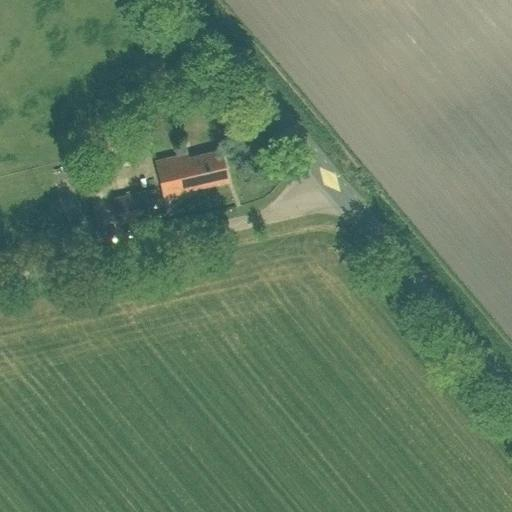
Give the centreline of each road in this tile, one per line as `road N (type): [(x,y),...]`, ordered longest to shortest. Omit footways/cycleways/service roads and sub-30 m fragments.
road 1 (unclassified): [(345,197),(320,215),(0,280)]
road 2 (tertiary): [(345,197),(177,0)]
road 3 (tertiary): [(511,395),(345,197)]
